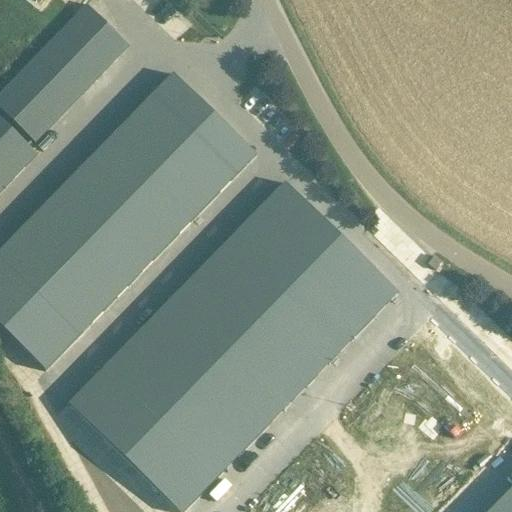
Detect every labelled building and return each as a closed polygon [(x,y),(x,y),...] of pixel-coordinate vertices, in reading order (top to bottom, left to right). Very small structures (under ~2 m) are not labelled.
[(86,7),(40,54),(83,95),(129,47),(86,7)] [(40,54),(17,78),(60,119),(83,95),(40,54)] [(174,76),(133,117),(175,158),(215,116),(174,76)] [(17,78),(0,96),(0,107),(37,143),(60,119),(17,78)] [(215,116),(175,158),(216,198),(257,156),(215,116)] [(133,117),(73,179),(115,220),(175,158),(133,117)] [(0,121),(0,195),(37,157),(0,121)] [(175,158),(115,220),(156,260),(216,198),(175,158)] [(73,179),(48,205),(90,245),(115,220),(73,179)] [(261,208),(239,231),(296,286),(318,263),(342,238),(285,183),(261,208)] [(48,205),(23,231),(65,271),(90,245),(48,205)] [(115,220),(90,245),(131,286),(156,260),(115,220)] [(23,231),(0,254),(0,258),(40,297),(65,271),(23,231)] [(239,231),(217,255),(273,310),(296,286),(239,231)] [(318,263),(296,286),(353,341),(375,318),(399,293),(342,238),(318,263)] [(90,245),(65,271),(106,311),(131,286),(90,245)] [(217,255),(194,278),(251,333),(273,310),(217,255)] [(0,258),(0,327),(4,332),(46,372),(81,337),(40,297),(0,258)] [(65,271),(40,297),(81,337),(106,311),(65,271)] [(194,278),(172,301),(229,356),(251,333),(194,278)] [(296,286),(273,310),(330,364),(353,341),(296,286)] [(172,301),(149,324),(206,379),(229,356),(172,301)] [(273,310),(251,333),(308,387),(330,364),(273,310)] [(425,323),(394,356),(472,431),(504,399),(425,323)] [(127,348),(105,371),(117,383),(130,395),(142,407),(154,419),(161,426),(184,402),(206,379),(149,324),(127,348)] [(251,333),(229,356),(286,410),(308,387),(251,333)] [(229,356),(206,379),(263,434),(286,410),(229,356)] [(394,511),(472,431),(394,356),(276,479),(243,511),(394,511)] [(105,371),(70,407),(82,420),(95,432),(107,443),(119,455),(131,467),(143,479),(156,490),(168,502),(178,511),(187,511),(218,480),(203,466),(191,454),(179,442),(166,430),(161,426),(154,419),(142,407),(130,395),(117,383),(105,371)] [(184,402),(161,426),(166,430),(179,442),(191,454),(203,466),(218,480),(241,457),(263,434),(206,379),(184,402)] [(491,511),(511,511),(511,503),(506,497),(491,511)]
